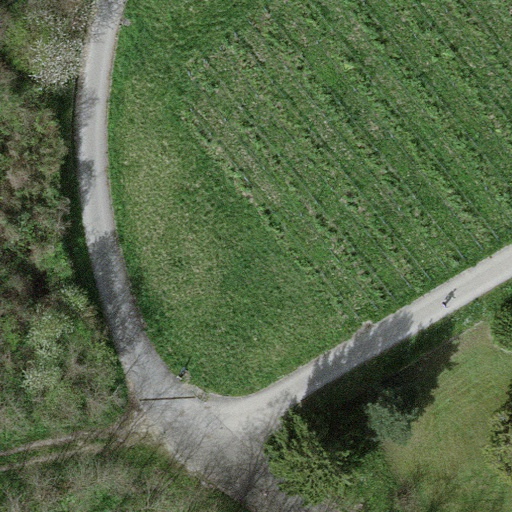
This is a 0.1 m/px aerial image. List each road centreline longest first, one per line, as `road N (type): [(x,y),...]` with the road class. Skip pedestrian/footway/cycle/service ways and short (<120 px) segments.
road 1 (residential): [(511,255),(181,456),(281,511)]
road 2 (track): [(181,456),(98,288),(88,74),(104,0)]
